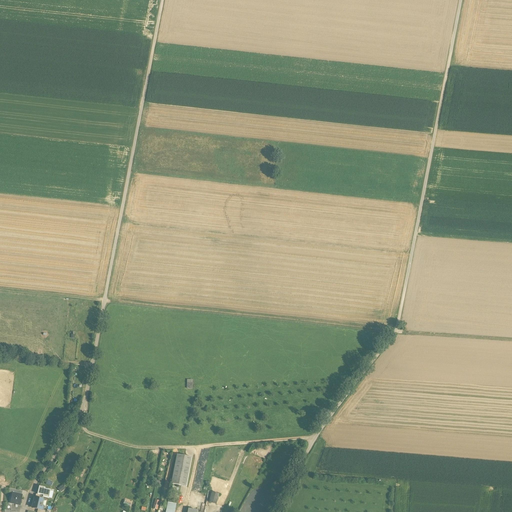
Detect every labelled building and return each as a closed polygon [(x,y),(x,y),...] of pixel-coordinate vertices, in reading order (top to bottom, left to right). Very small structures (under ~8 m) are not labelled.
[(192,458),(177,455),(171,484),(186,487),(192,458)] [(43,497),(49,499),(51,491),(45,489),(45,488),(40,487),(38,495),(44,496),(43,497)] [(219,493),(212,492),(210,504),(218,505),(219,493)] [(21,496),(13,494),(11,503),(19,505),(21,496)] [(43,500),(36,498),(33,508),(38,510),(42,511),(43,510),(44,507),(42,506),(44,500),(43,500)] [(165,511),(172,511),(174,504),(172,504),(168,503),(165,511)]
